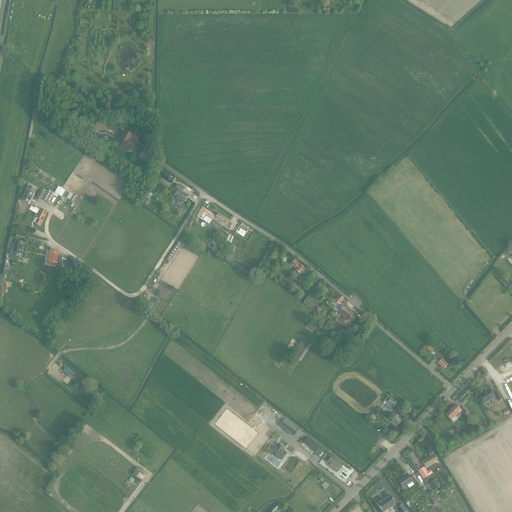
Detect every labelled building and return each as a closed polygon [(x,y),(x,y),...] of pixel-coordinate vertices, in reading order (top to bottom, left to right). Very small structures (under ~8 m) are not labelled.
[(121,140),(122,144),(121,146),(130,150),(134,142),(133,141),(132,137),(133,136),(124,131),(119,139),(121,140)] [(174,196),(184,202),(188,196),(182,192),(184,188),(178,184),(175,189),(177,190),(174,196)] [(36,189),(29,186),(21,200),(28,204),(36,189)] [(58,186),(54,193),(49,189),(43,200),(52,205),(62,189),(58,186)] [(46,193),(40,190),(36,197),(42,200),(46,193)] [(205,214),(221,225),(223,223),(226,225),(229,221),(218,213),(216,216),(202,207),(196,216),(201,220),(205,214)] [(47,212),(40,209),(35,217),(37,219),(35,223),(40,225),(47,212)] [(252,232),(253,230),(242,223),(236,233),(243,237),(248,229),(252,232)] [(12,244),(10,254),(12,255),(12,259),(19,261),(20,257),(21,257),(24,242),(15,240),(15,244),(12,244)] [(166,260),(170,262),(182,243),(178,241),(166,260)] [(51,250),(49,261),(56,263),(59,251),(51,250)] [(304,268),(294,260),(290,264),(297,269),(293,274),(296,277),(304,268)] [(297,283),(293,290),(298,293),(302,287),(297,283)] [(353,314),(349,311),(349,310),(343,305),(340,303),(344,299),(339,295),(331,304),(335,307),(333,309),(337,312),(343,318),(341,321),(337,318),(335,320),(338,324),(341,326),(346,320),(347,321),(349,319),(353,322),(356,318),(352,315),(353,314)] [(330,319),(321,332),(326,335),(334,323),(335,322),(330,319)] [(315,331),(317,327),(308,322),(306,325),(315,331)] [(293,354),(299,358),(308,344),(301,340),(293,354)] [(430,345),(426,349),(431,354),(435,350),(430,345)] [(438,355),(435,358),(440,362),(438,363),(444,369),(444,368),(445,368),(447,366),(446,366),(448,364),(438,355)] [(375,366),(370,373),(373,375),(378,368),(375,366)] [(70,377),(74,372),(67,367),(63,372),(70,377)] [(499,401),(503,398),(499,392),(495,394),(494,395),(491,389),(487,392),(486,392),(484,393),(480,396),(482,399),(481,400),(482,402),(483,402),(484,403),(495,397),(495,396),(496,396),(499,401)] [(458,397),(463,402),(469,395),(465,391),(458,397)] [(385,405),(390,409),(392,407),(393,408),(397,403),(391,398),(385,405)] [(456,405),(446,414),(451,419),(450,419),(451,420),(456,415),(458,413),(459,414),(462,411),(461,410),(456,405)] [(390,423),(395,427),(402,420),(397,414),(392,419),(393,420),(390,423)] [(284,418),(279,426),(291,435),(297,428),(284,418)] [(63,435),(56,444),(61,448),(68,439),(63,435)] [(308,437),(304,443),(314,452),(319,447),(308,437)] [(276,445),(271,452),(281,460),(282,458),(283,459),(286,455),(285,454),(286,453),(282,450),(284,448),(278,443),(276,445)] [(426,467),(437,460),(434,455),(422,462),(426,467)] [(342,466),(330,457),(326,462),(329,464),(328,465),(337,472),(342,466)] [(139,467),(134,475),(136,477),(140,471),(140,472),(140,471),(145,475),(147,473),(139,467)] [(427,472),(424,467),(418,470),(423,479),(429,475),(427,472)] [(408,474),(398,481),(403,488),(412,481),(413,483),(416,481),(413,476),(410,478),(408,474)] [(435,479),(429,482),(434,490),(439,487),(435,479)] [(389,495),(377,504),(382,511),(383,511),(393,505),(398,511),(405,511),(407,511),(402,504),(397,507),(395,504),(396,504),(389,495)]
